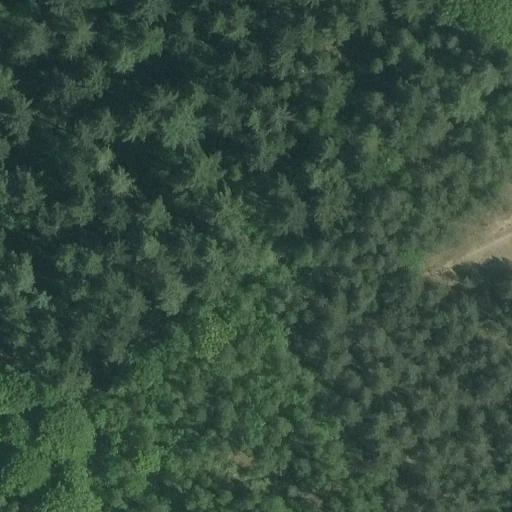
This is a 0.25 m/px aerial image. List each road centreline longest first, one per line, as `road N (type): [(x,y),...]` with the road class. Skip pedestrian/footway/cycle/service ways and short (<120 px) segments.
road 1 (track): [(0,410),(66,398),(396,169),(511,70)]
road 2 (track): [(66,398),(45,440),(33,511)]
